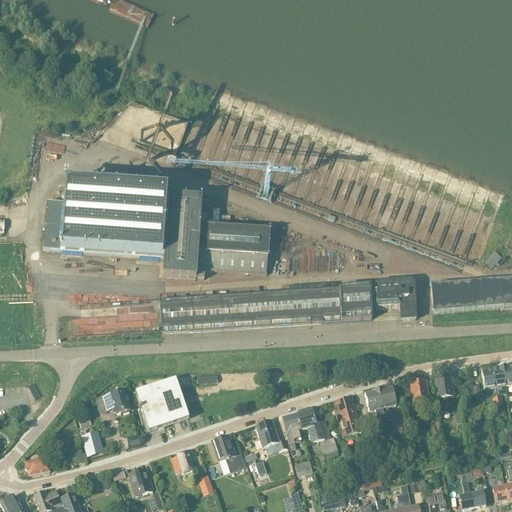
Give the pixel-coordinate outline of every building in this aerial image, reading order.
[(300,191),(307,170),(187,130),(181,150),(201,157),(197,169),(230,180),(232,174),(225,172),(227,167),(300,191)] [(174,153),(178,143),(156,135),(152,144),(174,153)] [(46,204),(42,253),(162,261),(164,261),(163,279),(196,281),(203,281),(204,273),(211,274),(266,277),(268,260),(270,233),(209,229),(210,215),(200,214),(201,202),(166,200),(166,195),(64,188),(63,205),(46,204)] [(481,257),(489,235),(348,189),(342,207),(360,213),(357,223),(371,228),(369,235),(448,261),(451,253),(457,255),(458,249),(481,257)] [(498,249),(487,260),(494,266),(505,255),(498,249)] [(511,282),(510,283),(510,282),(431,289),(433,315),(511,308),(511,282)] [(375,295),(373,295),(374,309),(376,310),(399,309),(400,322),(416,321),(414,286),(410,283),(375,285),(375,295)] [(289,294),(160,302),(160,312),(162,334),(371,321),(369,288),(336,291),(336,284),(289,287),(289,294)] [(511,367),(503,369),(506,388),(511,387),(511,367)] [(503,369),(492,371),(496,396),(499,395),(499,396),(507,395),(506,388),(503,369)] [(496,396),(492,371),(481,372),(484,392),(492,390),(493,396),(496,396)] [(437,400),(438,400),(439,407),(448,406),(447,398),(454,397),(451,378),(434,380),(437,400)] [(409,385),(410,389),(405,390),(406,397),(411,396),(413,406),(429,404),(426,382),(409,385)] [(137,397),(130,399),(133,408),(140,406),(142,411),(144,417),(148,431),(149,433),(165,428),(156,404),(164,401),(163,397),(178,392),(176,384),(175,383),(137,396),(137,397)] [(34,385),(28,388),(35,401),(41,398),(34,385)] [(480,387),(473,388),(475,398),(481,398),(480,387)] [(190,389),(183,391),(185,398),(192,395),(190,389)] [(391,389),(378,393),(386,422),(393,421),(391,412),(389,412),(388,409),(396,407),(391,389)] [(130,412),(124,392),(102,398),(106,414),(113,412),(114,417),(130,412)] [(156,404),(165,428),(188,420),(178,392),(163,397),(164,401),(156,404)] [(378,393),(364,396),(369,414),(380,411),(380,413),(377,414),(377,415),(375,416),(378,424),(386,422),(378,393)] [(351,399),(334,404),(339,422),(346,420),(348,424),(358,421),(351,399)] [(312,412),(297,416),(302,432),(307,431),(311,445),(324,441),(319,423),(316,424),(312,412)] [(297,416),(282,421),(291,452),(296,451),(294,445),(301,443),(298,433),(302,432),(297,416)] [(88,417),(77,420),(80,429),(91,426),(88,417)] [(346,420),(339,422),(343,439),(344,439),(357,435),(361,434),(358,421),(348,424),(346,420)] [(262,450),(277,446),(279,453),(287,450),(285,442),(279,444),(272,422),(255,428),(262,450)] [(382,432),(373,434),(378,454),(379,454),(380,458),(388,456),(387,451),(387,452),(382,432)] [(96,435),(83,438),(85,443),(89,458),(101,454),(96,435)] [(129,447),(139,444),(137,437),(127,440),(129,447)] [(228,437),(211,443),(218,464),(225,461),(230,475),(246,470),(241,456),(235,458),(228,437)] [(333,439),(318,444),(322,458),(324,457),(338,453),(333,439)] [(84,462),(81,450),(71,452),(74,465),(84,462)] [(189,454),(177,457),(177,458),(171,460),(175,475),(182,473),(182,475),(194,471),(189,454)] [(511,462),(510,455),(496,457),(497,465),(511,462)] [(25,466),(24,467),(25,471),(27,472),(27,475),(29,475),(29,478),(50,474),(47,460),(25,464),(25,466)] [(310,463),(295,467),(298,479),(312,475),(310,463)] [(263,464),(255,466),(259,478),(266,475),(263,464)] [(465,471),(466,473),(468,484),(475,482),(472,470),(465,471)] [(145,471),(129,476),(136,498),(152,493),(145,471)] [(409,472),(399,474),(401,483),(411,480),(409,472)] [(123,473),(113,476),(115,483),(125,480),(123,473)] [(468,484),(466,473),(460,475),(462,485),(468,484)] [(208,477),(197,481),(203,499),(214,495),(208,477)] [(110,479),(101,482),(104,492),(113,489),(110,479)] [(379,479),(369,481),(371,490),(373,490),(381,488),(379,479)] [(294,480),(288,482),(289,489),(296,487),(294,480)] [(371,490),(369,481),(359,483),(362,492),(371,490)] [(507,503),(504,488),(492,491),(495,506),(507,503)] [(56,493),(46,497),(45,494),(34,499),(38,511),(51,511),(51,510),(61,506),(56,493)] [(483,493),(470,496),(474,511),(486,508),(483,493)] [(154,499),(158,510),(158,511),(159,511),(163,511),(158,494),(153,496),(154,499)] [(442,494),(427,497),(428,501),(427,501),(429,511),(449,511),(447,497),(443,498),(442,494)] [(299,495),(291,497),(294,511),(291,511),(303,511),(303,509),(299,495)] [(401,497),(403,505),(404,510),(404,511),(418,511),(418,507),(411,509),(408,495),(401,497)] [(55,511),(79,511),(80,511),(73,496),(60,501),(63,509),(55,511)] [(466,511),(474,511),(470,496),(458,498),(461,511),(466,511)] [(21,511),(14,497),(0,504),(0,505),(3,511),(21,511)] [(376,502),(377,509),(377,511),(385,511),(384,508),(382,508),(381,501),(376,502)]
